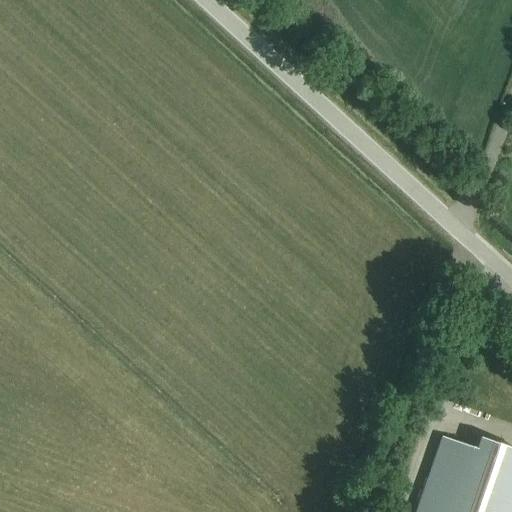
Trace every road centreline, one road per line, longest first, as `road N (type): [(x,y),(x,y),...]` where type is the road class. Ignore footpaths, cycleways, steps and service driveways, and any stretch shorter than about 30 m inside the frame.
road 1 (unclassified): [(511,276),(208,0)]
road 2 (track): [(399,511),(492,258)]
